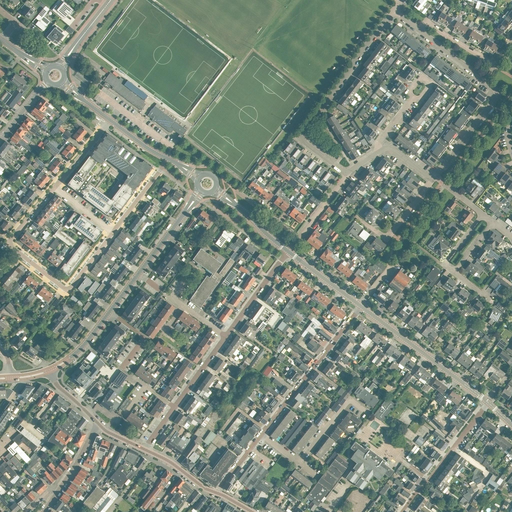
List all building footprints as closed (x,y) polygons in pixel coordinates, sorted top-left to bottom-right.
[(425,8),(423,6),(416,0),(412,5),(421,13),(425,8)] [(431,4),(427,1),(425,0),(415,0),(416,0),(423,6),(425,8),(427,9),(431,4)] [(496,3),(493,2),(493,0),(487,0),(485,7),(491,9),(494,10),(496,3)] [(72,10),(68,6),(64,2),(59,8),(56,5),(52,10),(63,20),(65,17),(66,18),(69,14),(68,14),(69,13),(71,14),(70,13),(73,10),(72,10)] [(24,11),(22,13),(30,20),(36,13),(27,4),(25,3),(22,7),(25,10),(24,11)] [(46,6),(36,18),(39,21),(36,24),(44,31),(47,27),(46,27),(50,22),(44,16),(48,12),(50,9),(46,6)] [(447,15),(442,12),(444,8),(442,6),(435,15),(438,17),(438,18),(439,19),(437,22),(441,24),(447,15)] [(452,25),(455,18),(453,17),(452,18),(447,15),(441,24),(446,27),(448,24),(449,24),(452,25)] [(510,23),(509,23),(511,21),(504,15),(502,17),(504,19),(501,24),(509,31),(511,26),(509,24),(510,23)] [(457,34),(462,25),(459,23),(462,19),(457,16),(456,18),(455,18),(452,25),(454,26),(453,27),(454,28),(452,31),(457,34)] [(509,31),(501,24),(498,22),(496,25),(495,27),(496,28),(494,30),(500,35),(502,33),(503,32),(506,35),(509,31)] [(57,44),(65,35),(56,28),(57,27),(53,24),(45,35),(47,36),(47,37),(53,43),(54,41),(57,44)] [(396,35),(402,28),(397,24),(391,31),(396,35)] [(467,34),(471,28),(468,26),(467,28),(462,25),(457,34),(461,36),(463,33),(464,34),(465,33),(467,34)] [(74,30),(69,26),(66,30),(71,34),(74,30)] [(472,43),(478,34),(480,31),(479,31),(474,28),(475,27),(472,26),(471,28),(467,34),(469,35),(469,36),(470,37),(468,40),(472,43)] [(401,39),(406,32),(402,28),(396,35),(401,39)] [(483,43),(486,37),(484,35),(483,37),(481,36),(482,34),(481,30),(480,31),(478,34),(472,43),(477,45),(479,42),(480,43),(480,42),(483,43)] [(406,43),(411,36),(406,32),(401,39),(406,43)] [(410,46),(416,39),(411,36),(406,43),(410,46)] [(488,52),(493,43),(488,40),(489,38),(486,37),(483,43),(485,45),(484,46),(485,46),(483,49),(488,52)] [(415,50),(421,43),(416,39),(410,46),(415,50)] [(391,49),(388,47),(382,42),(378,46),(384,51),(387,53),(391,49)] [(420,54),(425,47),(421,43),(415,50),(420,54)] [(498,53),(502,46),(499,44),(498,46),(493,43),(488,52),(492,55),(494,52),(495,52),(496,51),(498,53)] [(382,54),(384,51),(378,46),(374,51),(381,56),(383,58),(384,56),(382,54)] [(428,58),(432,52),(425,47),(420,54),(425,57),(428,58)] [(381,56),(374,51),(370,56),(377,61),(381,56)] [(436,66),(441,59),(436,55),(431,62),(436,66)] [(377,61),(370,56),(367,61),(373,66),(377,61)] [(441,70),(446,63),(441,59),(436,66),(441,70)] [(373,66),(367,61),(363,66),(365,67),(369,70),(370,70),(373,66)] [(415,71),(412,69),(414,67),(409,63),(407,66),(406,64),(402,69),(406,72),(413,77),(415,75),(416,75),(416,74),(415,72),(415,71)] [(445,73),(451,66),(446,63),(441,70),(445,73)] [(450,77),(455,70),(451,66),(445,73),(450,77)] [(372,72),(370,70),(369,70),(365,67),(362,72),(368,77),(372,72)] [(455,81),(460,74),(455,70),(450,77),(455,81)] [(368,77),(362,72),(358,77),(364,82),(368,77)] [(413,77),(406,72),(404,75),(401,73),(400,74),(399,74),(397,76),(403,81),(405,79),(408,81),(411,81),(411,80),(413,77)] [(148,96),(128,80),(126,82),(123,79),(121,81),(110,73),(104,81),(113,87),(112,89),(115,91),(141,111),(146,104),(143,102),(148,96)] [(9,75),(7,77),(11,80),(20,87),(17,90),(19,92),(21,89),(25,91),(28,87),(25,85),(26,83),(16,74),(13,78),(9,75)] [(460,84),(465,77),(460,74),(455,81),(460,84)] [(404,86),(401,84),(403,81),(397,76),(395,79),(396,79),(394,81),(397,83),(395,86),(402,91),(404,89),(405,89),(404,86)] [(464,88),(469,82),(470,81),(465,77),(460,84),(464,88)] [(363,83),(357,78),(353,83),(359,88),(363,83)] [(359,88),(353,83),(349,88),(356,93),(359,88)] [(402,91),(395,86),(393,85),(389,89),(388,88),(386,91),(387,92),(392,96),(392,95),(393,96),(395,94),(396,95),(397,95),(400,95),(400,94),(402,91)] [(446,92),(442,89),(438,86),(434,90),(435,91),(442,97),(446,92)] [(354,95),(356,93),(349,88),(346,92),(354,99),(356,97),(354,95)] [(485,98),(487,95),(478,88),(475,92),(477,94),(475,98),(481,103),(485,98)] [(6,91),(0,99),(0,100),(5,104),(8,106),(9,105),(12,108),(22,95),(19,92),(17,90),(16,90),(12,95),(6,91)] [(435,91),(431,96),(438,101),(440,102),(444,98),(442,97),(435,91)] [(354,99),(346,92),(342,97),(348,102),(351,104),(354,99)] [(395,102),(397,99),(393,96),(392,95),(392,96),(387,92),(385,94),(390,98),(387,103),(389,104),(396,110),(397,107),(399,107),(398,107),(398,104),(395,102)] [(440,102),(438,101),(431,96),(428,100),(435,106),(437,107),(440,102)] [(479,105),(481,103),(475,98),(472,96),(469,99),(472,101),(469,105),(476,110),(480,105),(479,105)] [(348,102),(342,97),(338,102),(345,107),(348,102)] [(60,115),(48,106),(50,104),(43,98),(39,103),(55,115),(58,117),(60,115)] [(435,106),(428,100),(424,105),(431,110),(435,106)] [(389,104),(387,103),(386,102),(382,107),(383,107),(381,110),(380,109),(379,109),(386,114),(388,111),(390,113),(391,113),(393,113),(394,113),(394,112),(396,110),(389,104)] [(55,115),(39,103),(36,107),(46,115),(47,112),(53,117),(55,115)] [(349,112),(344,108),(342,107),(338,104),(336,107),(340,111),(345,115),(349,112)] [(431,110),(424,105),(420,110),(427,115),(431,110)] [(472,115),(476,110),(469,105),(466,109),(464,107),(461,110),(470,117),(472,115)] [(187,130),(155,106),(148,115),(154,120),(155,121),(171,133),(173,130),(182,136),(187,130)] [(4,118),(9,112),(5,109),(2,107),(0,110),(0,109),(0,114),(0,115),(4,118)] [(45,116),(39,111),(35,108),(31,113),(41,121),(45,116)] [(387,118),(384,116),(386,114),(379,109),(378,111),(379,112),(375,117),(384,124),(386,121),(388,121),(387,121),(387,119),(386,118),(387,118)] [(427,115),(420,110),(417,115),(424,120),(427,115)] [(468,119),(470,117),(461,110),(458,114),(461,116),(458,119),(465,125),(469,120),(468,119)] [(64,122),(68,117),(63,113),(59,118),(60,120),(64,122)] [(337,120),(333,115),(331,116),(330,115),(326,117),(327,119),(326,119),(330,125),(337,120)] [(424,120),(417,115),(413,119),(420,125),(420,124),(424,120)] [(384,124),(375,117),(375,116),(371,121),(372,122),(370,124),(375,128),(377,125),(379,127),(380,128),(382,127),(382,128),(383,128),(383,126),(384,124)] [(33,124),(34,122),(28,117),(25,121),(37,130),(39,128),(34,124),(34,125),(33,124)] [(420,125),(413,119),(409,124),(413,127),(417,130),(420,125)] [(461,129),(465,125),(458,119),(455,123),(453,121),(450,124),(459,131),(460,129),(461,129)] [(340,125),(337,120),(330,125),(333,130),(340,125)] [(37,130),(25,121),(22,125),(28,130),(30,128),(31,129),(30,130),(39,137),(42,134),(37,130)] [(87,132),(85,130),(85,129),(84,127),(83,128),(76,123),(74,125),(74,126),(78,129),(76,131),(83,137),(87,132)] [(375,132),(373,130),(375,128),(370,124),(368,127),(370,128),(364,136),(368,143),(372,138),(373,139),(375,136),(376,136),(376,135),(376,133),(375,132)] [(457,134),(459,131),(450,124),(447,128),(450,130),(447,134),(454,139),(458,134),(457,134)] [(343,130),(340,125),(333,130),(336,135),(343,130)] [(26,133),(27,131),(21,126),(18,130),(30,139),(32,137),(27,133),(27,134),(26,133)] [(339,140),(348,134),(345,129),(343,130),(336,135),(339,140)] [(30,139),(18,130),(15,134),(21,139),(23,137),(24,138),(23,138),(28,142),(30,139)] [(83,137),(76,131),(75,134),(74,133),(73,133),(72,133),(71,133),(68,130),(66,130),(64,133),(69,138),(71,135),(74,138),(74,139),(76,141),(76,140),(79,142),(83,137)] [(398,145),(403,138),(401,136),(403,134),(400,132),(398,134),(398,135),(394,141),(396,142),(395,142),(398,145)] [(454,139),(447,134),(444,132),(439,139),(448,146),(449,143),(450,144),(454,139)] [(142,162),(136,158),(136,157),(136,156),(135,155),(134,155),(133,156),(120,146),(122,143),(121,144),(117,141),(117,140),(109,133),(107,134),(90,156),(91,156),(102,165),(102,164),(105,160),(106,160),(107,159),(128,176),(127,177),(128,177),(124,182),(136,190),(153,168),(152,166),(144,160),(142,162)] [(351,139),(348,134),(339,140),(343,145),(350,140),(351,139)] [(14,135),(11,139),(14,142),(16,144),(16,145),(19,148),(22,145),(23,146),(24,146),(27,148),(29,146),(26,144),(18,138),(14,135)] [(404,148),(409,140),(410,139),(405,136),(403,138),(398,145),(401,147),(402,146),(404,148)] [(414,144),(417,140),(414,138),(411,141),(409,140),(404,148),(405,149),(405,150),(408,152),(414,144)] [(446,148),(448,146),(439,139),(436,142),(439,144),(436,148),(443,153),(446,148)] [(353,145),(350,140),(343,145),(346,150),(353,145)] [(18,154),(10,148),(11,146),(6,141),(3,145),(16,156),(18,154)] [(49,142),(47,145),(50,148),(52,149),(57,154),(59,151),(60,150),(49,142)] [(76,148),(74,146),(74,145),(72,144),(72,145),(69,143),(68,145),(66,143),(63,146),(72,153),(76,148)] [(289,160),(298,148),(295,146),(290,143),(283,152),(288,155),(286,158),(289,160)] [(355,144),(353,145),(346,150),(349,155),(356,151),(358,149),(355,144)] [(413,156),(419,148),(414,144),(408,152),(407,153),(410,155),(411,154),(413,155),(413,156)] [(16,156),(3,145),(0,148),(0,149),(5,154),(7,152),(14,158),(16,156)] [(72,153),(63,146),(60,149),(62,151),(61,153),(63,155),(63,156),(64,157),(65,156),(68,158),(72,153)] [(50,148),(48,151),(55,156),(57,154),(52,149),(50,148)] [(297,166),(306,154),(303,152),(302,152),(298,149),(298,148),(289,160),(291,158),(295,161),(294,164),(297,166)] [(439,158),(443,153),(436,148),(433,152),(430,149),(427,153),(430,155),(437,160),(438,158),(439,158)] [(11,161),(4,155),(5,154),(0,149),(0,155),(10,163),(11,161)] [(499,159),(497,158),(498,156),(498,155),(496,149),(495,149),(488,159),(493,162),(491,164),(495,167),(500,161),(500,162),(498,160),(499,159)] [(359,156),(356,151),(349,155),(352,160),(359,156)] [(304,172),(313,160),(310,157),(310,158),(305,155),(306,154),(297,166),(301,169),(304,172)] [(433,165),(437,160),(430,155),(427,159),(425,157),(422,160),(431,167),(433,165)] [(135,191),(136,190),(124,182),(124,183),(121,181),(124,178),(111,168),(96,188),(88,182),(89,182),(87,180),(91,175),(96,179),(105,167),(102,164),(102,165),(91,156),(78,173),(76,172),(67,184),(80,194),(81,192),(84,195),(83,196),(107,214),(112,218),(119,210),(120,211),(134,193),(135,191)] [(36,158),(34,161),(36,162),(44,169),(46,166),(45,165),(37,158),(36,158)] [(53,163),(59,168),(63,164),(61,161),(62,161),(60,159),(59,160),(56,158),(54,161),(55,161),(53,163)] [(274,164),(265,158),(260,165),(262,167),(265,162),(272,167),(274,164)] [(391,168),(394,164),(388,159),(386,161),(383,159),(382,159),(382,158),(378,163),(386,169),(388,166),(391,168)] [(312,178),(321,166),(318,163),(317,164),(313,161),(313,160),(304,172),(306,169),(310,173),(309,175),(312,178)] [(50,165),(48,168),(50,170),(50,171),(52,172),(52,171),(55,174),(59,168),(53,163),(51,161),(49,164),(50,165)] [(503,171),(504,170),(502,169),(503,167),(502,166),(500,161),(495,167),(493,170),(498,174),(496,177),(500,180),(506,172),(505,172),(503,171)] [(44,169),(36,162),(33,165),(37,169),(38,168),(42,171),(44,169)] [(384,172),(386,169),(378,163),(375,167),(376,168),(379,171),(377,173),(380,175),(383,178),(387,174),(384,172)] [(318,184),(328,171),(325,169),(325,170),(320,166),(321,166),(312,178),(314,175),(318,179),(316,181),(319,183),(318,184)] [(380,175),(377,173),(373,170),(371,173),(367,169),(363,174),(371,180),(373,178),(376,180),(380,175)] [(279,170),(276,174),(285,181),(288,177),(279,170)] [(42,171),(38,176),(39,178),(46,183),(50,178),(47,176),(48,175),(46,173),(45,174),(43,172),(42,171)] [(327,189),(336,177),(333,175),(332,176),(328,172),(329,172),(328,171),(318,184),(323,188),(324,187),(327,189)] [(420,181),(416,177),(417,175),(412,171),(408,176),(410,178),(407,182),(403,180),(414,188),(415,189),(415,188),(416,189),(418,187),(417,186),(419,184),(418,183),(420,181)] [(511,181),(510,180),(511,179),(509,178),(510,177),(508,175),(506,172),(500,180),(504,183),(503,185),(507,188),(511,181)] [(369,182),(371,180),(363,174),(359,178),(364,182),(362,184),(366,187),(370,190),(372,187),(371,187),(372,185),(372,184),(369,182)] [(29,176),(26,180),(30,184),(32,181),(34,182),(37,184),(36,185),(38,187),(39,186),(41,188),(42,187),(43,188),(46,184),(45,184),(46,183),(39,178),(38,176),(36,179),(32,175),(31,177),(29,176)] [(254,191),(258,186),(261,182),(256,179),(253,182),(252,182),(248,187),(254,191)] [(366,187),(362,184),(357,180),(355,183),(352,181),(349,185),(357,191),(359,189),(363,192),(366,187)] [(414,188),(403,180),(401,183),(404,185),(401,190),(398,187),(397,187),(408,196),(409,197),(413,192),(412,191),(414,188)] [(263,190),(258,186),(261,183),(261,182),(258,186),(254,191),(259,195),(263,190)] [(480,196),(484,189),(481,187),(480,188),(475,184),(474,185),(471,182),(466,189),(471,194),(470,195),(474,197),(477,193),(480,196)] [(167,194),(171,188),(165,183),(161,189),(158,193),(161,195),(164,191),(167,194)] [(355,194),(357,191),(349,185),(345,190),(348,192),(346,194),(346,195),(349,197),(355,202),(359,197),(355,194)] [(37,194),(33,191),(31,189),(29,191),(24,187),(21,190),(23,192),(33,200),(37,194)] [(408,196),(397,187),(395,190),(399,193),(394,199),(399,203),(400,202),(403,204),(407,199),(406,199),(408,196)] [(265,188),(263,190),(259,195),(265,200),(267,197),(270,199),(273,195),(265,188)] [(279,207),(287,197),(281,193),(283,192),(279,189),(274,195),(278,198),(274,203),(279,207)] [(165,211),(173,200),(179,204),(180,202),(179,201),(182,196),(176,191),(170,198),(168,196),(160,207),(165,211)] [(33,200),(23,192),(19,197),(28,205),(33,200)] [(510,203),(505,198),(501,202),(488,192),(482,200),(485,196),(493,203),(489,208),(494,213),(498,207),(504,211),(503,211),(504,211),(507,207),(510,203)] [(321,201),(320,200),(313,194),(309,199),(318,206),(321,201)] [(58,205),(62,200),(60,199),(61,198),(59,196),(58,197),(55,195),(51,200),(52,200),(52,201),(58,205)] [(355,202),(349,197),(347,200),(341,195),(337,200),(346,207),(348,204),(348,203),(349,202),(353,205),(355,202)] [(290,200),(287,197),(279,207),(284,211),(290,203),(288,202),(290,200)] [(162,204),(159,202),(160,202),(154,198),(152,202),(154,204),(156,205),(159,207),(162,204)] [(399,212),(394,208),(395,206),(397,204),(391,198),(389,201),(392,204),(386,212),(394,218),(395,218),(394,218),(399,211),(399,212)] [(300,202),(297,199),(293,204),(293,205),(295,207),(289,215),(295,219),(302,209),(299,207),(300,205),(298,204),(300,202)] [(21,214),(25,209),(15,200),(12,203),(14,205),(12,207),(15,209),(15,210),(21,214)] [(344,210),(346,207),(337,200),(333,205),(335,206),(333,209),(343,217),(345,214),(344,213),(345,211),(344,210)] [(452,209),(457,204),(452,200),(448,206),(452,209)] [(62,208),(58,205),(52,201),(51,202),(50,201),(47,205),(48,206),(53,210),(56,208),(60,211),(62,208)] [(160,208),(159,207),(156,205),(154,204),(152,207),(148,203),(142,211),(147,214),(150,216),(155,209),(158,212),(160,208)] [(57,214),(53,210),(48,206),(47,207),(46,207),(43,210),(44,211),(49,216),(52,213),(56,216),(57,214)] [(21,214),(15,210),(15,209),(12,207),(10,210),(8,209),(6,211),(8,213),(16,220),(21,214)] [(300,223),(308,212),(303,208),(302,209),(295,219),(300,223)] [(384,216),(381,213),(380,215),(372,209),(365,218),(366,218),(372,222),(376,217),(377,219),(380,221),(384,216)] [(471,219),(473,216),(471,214),(471,213),(470,212),(468,212),(466,210),(464,212),(465,213),(460,219),(462,221),(464,223),(466,224),(470,218),(471,219)] [(11,225),(8,222),(6,220),(4,219),(6,217),(0,211),(0,215),(1,217),(0,218),(0,226),(6,232),(11,225)] [(52,217),(49,216),(44,211),(43,212),(42,212),(39,216),(40,216),(39,216),(47,222),(48,222),(52,217)] [(203,222),(208,215),(203,211),(198,218),(200,220),(197,224),(199,226),(203,222)] [(95,228),(92,225),(93,224),(81,215),(80,216),(74,212),(65,224),(71,228),(73,227),(94,243),(95,241),(103,231),(96,226),(95,228)] [(208,226),(213,219),(208,215),(203,222),(208,226)] [(55,228),(48,222),(47,222),(39,216),(38,217),(35,221),(41,226),(43,223),(53,230),(55,228)] [(142,229),(147,222),(150,224),(152,221),(147,217),(143,221),(137,217),(136,219),(133,222),(142,229)] [(319,227),(325,220),(323,218),(322,219),(320,218),(316,224),(319,227)] [(195,221),(193,219),(187,227),(189,229),(195,221)] [(370,234),(363,230),(362,229),(363,228),(354,221),(352,224),(354,226),(349,232),(355,236),(355,237),(362,242),(364,240),(365,241),(370,234)] [(460,232),(456,228),(458,226),(452,221),(447,227),(451,230),(447,236),(449,237),(453,240),(457,235),(458,236),(460,232)] [(137,236),(142,229),(133,222),(131,225),(131,226),(130,228),(129,227),(129,228),(135,232),(132,236),(135,238),(139,241),(141,238),(137,236)] [(76,241),(61,230),(63,228),(61,226),(54,234),(72,248),(76,241)] [(221,247),(229,237),(231,239),(235,235),(232,232),(231,231),(231,232),(226,228),(223,232),(224,233),(223,235),(222,235),(215,243),(221,247)] [(312,245),(317,239),(321,234),(315,230),(307,241),(312,245)] [(25,244),(30,237),(32,235),(27,231),(24,235),(22,233),(20,236),(22,238),(20,240),(25,244)] [(123,242),(125,239),(127,237),(133,242),(135,238),(132,236),(126,232),(124,234),(121,232),(117,238),(120,240),(123,242)] [(496,246),(502,239),(493,233),(488,240),(489,241),(486,244),(492,249),(495,245),(496,246)] [(30,248),(35,242),(37,239),(32,235),(30,237),(25,244),(30,248)] [(448,248),(444,245),(447,241),(449,243),(439,235),(434,241),(433,240),(430,243),(432,244),(431,244),(435,247),(433,250),(437,254),(441,257),(448,248)] [(55,250),(62,241),(57,237),(50,246),(55,250)] [(240,247),(244,242),(238,237),(230,248),(233,250),(237,245),(240,247)] [(385,245),(376,238),(372,243),(369,241),(366,245),(365,246),(371,250),(374,247),(380,252),(385,245)] [(317,249),(323,241),(321,240),(320,241),(317,239),(312,245),(317,249)] [(127,246),(125,244),(123,242),(120,240),(118,243),(115,240),(110,246),(114,249),(116,251),(120,246),(126,251),(129,247),(127,246)] [(69,276),(91,247),(84,241),(77,250),(76,249),(74,247),(69,253),(70,253),(73,255),(68,262),(67,261),(65,260),(62,264),(62,265),(62,264),(63,265),(60,269),(69,276)] [(35,252),(41,246),(35,242),(30,248),(35,252)] [(129,247),(127,249),(138,257),(143,250),(140,247),(141,245),(140,243),(135,249),(130,245),(129,247)] [(172,249),(173,249),(180,255),(184,251),(176,245),(172,249)] [(247,260),(255,250),(248,245),(244,250),(248,253),(244,258),(247,260)] [(44,251),(47,248),(44,246),(43,247),(41,246),(35,252),(40,256),(42,254),(44,255),(46,253),(44,251)] [(65,246),(59,255),(61,257),(68,248),(65,246)] [(215,281),(216,280),(218,278),(213,275),(214,274),(213,273),(220,264),(200,250),(203,246),(202,246),(193,259),(212,273),(210,277),(207,275),(189,300),(202,310),(203,310),(199,307),(217,283),(215,281)] [(505,260),(486,246),(483,249),(481,248),(476,256),(483,261),(486,256),(489,259),(492,259),(493,257),(502,264),(505,260)] [(122,255),(116,251),(114,249),(112,252),(109,249),(104,255),(107,257),(111,260),(115,254),(120,258),(122,255)] [(133,264),(138,257),(127,249),(124,252),(130,257),(127,259),(125,258),(123,260),(125,262),(126,262),(127,263),(129,261),(133,264)] [(173,249),(172,249),(169,253),(177,259),(180,255),(173,249)] [(326,262),(332,253),(327,249),(320,257),(326,262)] [(356,256),(359,251),(356,249),(350,256),(354,258),(356,256)] [(52,263),(58,256),(55,255),(57,253),(54,251),(50,256),(49,255),(46,258),(52,263)] [(367,257),(359,251),(356,256),(363,262),(367,257)] [(174,263),(177,259),(169,253),(166,258),(174,264),(174,263)] [(336,264),(340,259),(332,253),(326,262),(331,266),(334,262),(336,264)] [(261,265),(266,258),(260,254),(256,259),(255,261),(261,265)] [(57,267),(63,260),(60,258),(61,257),(59,255),(58,256),(52,263),(57,267)] [(115,263),(111,260),(107,257),(105,260),(102,257),(97,263),(100,266),(101,265),(103,268),(103,267),(108,262),(112,265),(110,267),(112,268),(115,263)] [(174,264),(166,258),(163,262),(170,268),(171,269),(175,264),(174,263),(174,264)] [(223,277),(235,261),(230,258),(219,274),(223,277)] [(343,273),(352,261),(349,259),(347,262),(344,260),(343,261),(340,259),(336,264),(337,263),(339,265),(337,268),(343,273)] [(386,267),(378,260),(374,264),(383,271),(386,267)] [(355,263),(352,261),(343,273),(348,277),(351,273),(352,271),(350,269),(355,263)] [(125,266),(127,263),(126,262),(125,262),(121,268),(116,263),(113,267),(124,275),(129,268),(125,266)] [(170,268),(163,262),(160,266),(159,266),(167,272),(170,268)] [(480,273),(484,267),(478,262),(475,266),(470,262),(465,269),(473,275),(476,272),(478,274),(480,273)] [(409,269),(409,270),(411,272),(413,272),(415,271),(416,270),(417,269),(417,268),(417,266),(416,265),(414,264),(412,263),(410,264),(409,265),(409,267),(409,269)] [(368,285),(365,283),(375,270),(381,274),(383,271),(374,264),(369,271),(362,280),(358,286),(363,290),(368,285)] [(108,271),(103,267),(103,268),(101,265),(100,266),(98,268),(95,266),(91,271),(97,276),(101,271),(105,274),(101,279),(102,280),(106,276),(108,274),(109,272),(108,271)] [(168,273),(167,272),(159,266),(160,266),(159,266),(156,271),(161,274),(159,277),(162,279),(164,277),(165,278),(168,273)] [(432,269),(427,277),(432,281),(429,285),(432,287),(436,282),(433,280),(440,271),(434,266),(434,267),(433,268),(432,269)] [(21,277),(25,273),(18,267),(15,271),(12,268),(7,274),(13,279),(15,277),(18,279),(20,277),(21,277)] [(124,275),(113,267),(110,271),(116,275),(111,281),(113,282),(115,280),(118,282),(124,275)] [(287,279),(291,272),(286,268),(280,276),(283,278),(284,276),(287,279)] [(362,280),(369,271),(368,269),(366,272),(365,272),(362,276),(358,274),(361,270),(359,268),(351,278),(354,280),(352,282),(358,286),(362,280)] [(400,293),(411,279),(408,277),(413,272),(411,272),(409,270),(406,275),(399,270),(389,284),(396,290),(400,293)] [(291,284),(297,276),(291,272),(287,279),(290,281),(289,282),(291,284)] [(251,285),(255,279),(247,273),(243,279),(246,282),(251,285)] [(13,284),(11,282),(13,279),(7,274),(2,280),(5,283),(2,286),(9,292),(13,288),(11,287),(13,284)] [(511,286),(497,275),(494,279),(486,290),(490,285),(495,289),(494,290),(491,294),(494,290),(496,292),(495,293),(501,298),(504,294),(500,291),(503,287),(511,294),(511,286)] [(29,286),(34,280),(29,276),(27,278),(26,278),(24,279),(25,280),(20,287),(23,289),(26,284),(29,286)] [(451,290),(456,283),(455,283),(456,282),(453,280),(452,280),(449,278),(447,280),(446,278),(445,279),(442,277),(436,285),(439,287),(441,285),(442,286),(442,287),(445,289),(447,287),(451,290)] [(91,280),(87,278),(86,279),(85,279),(77,289),(78,289),(78,288),(82,291),(86,287),(89,289),(88,291),(92,294),(91,295),(100,284),(95,281),(94,283),(90,281),(91,280)] [(37,286),(39,284),(34,280),(29,286),(31,288),(30,289),(33,291),(35,288),(36,289),(38,287),(37,286)] [(111,284),(113,282),(111,281),(107,286),(102,283),(100,286),(109,294),(115,287),(111,284)] [(303,291),(307,285),(301,281),(297,287),(303,291)] [(247,291),(251,285),(246,282),(242,287),(247,291)] [(240,301),(244,295),(239,291),(241,289),(240,289),(236,286),(233,284),(231,287),(236,290),(232,295),(235,297),(240,301)] [(309,295),(313,289),(307,285),(303,291),(301,294),(304,296),(306,293),(309,295)] [(19,288),(17,286),(10,293),(13,295),(19,288)] [(104,301),(109,294),(100,286),(97,290),(102,294),(97,299),(99,301),(101,298),(104,301)] [(43,298),(48,291),(43,287),(41,290),(40,289),(39,291),(40,292),(38,294),(40,296),(41,296),(43,298)] [(277,301),(282,295),(272,288),(267,294),(272,297),(277,300),(277,301)] [(467,298),(470,294),(467,291),(466,292),(461,289),(458,294),(455,292),(450,298),(453,300),(456,296),(464,302),(467,298)] [(138,294),(138,295),(138,294),(146,300),(147,301),(150,297),(141,290),(138,294)] [(387,302),(391,296),(395,292),(393,290),(390,295),(386,292),(385,292),(383,294),(379,291),(376,294),(377,295),(375,298),(382,304),(382,303),(385,305),(387,302)] [(47,303),(50,300),(51,300),(52,299),(51,298),(53,295),(48,291),(43,298),(42,299),(45,301),(42,305),(44,306),(43,308),(44,309),(42,311),(44,313),(49,305),(47,303)] [(392,300),(397,295),(398,293),(396,291),(394,293),(390,298),(392,300)] [(319,304),(324,296),(319,292),(317,294),(315,292),(311,298),(313,300),(314,301),(319,304)] [(28,302),(34,295),(32,293),(24,302),(26,303),(27,302),(28,302)] [(138,294),(138,295),(135,299),(142,304),(143,304),(146,300),(138,294)] [(277,300),(272,297),(267,294),(263,299),(275,308),(278,305),(274,303),(277,300)] [(36,297),(34,295),(28,302),(28,303),(30,304),(36,297)] [(83,304),(73,295),(70,298),(81,307),(83,304)] [(236,306),(240,301),(235,297),(232,295),(228,301),(230,302),(236,306)] [(319,304),(327,310),(331,303),(329,302),(330,300),(324,296),(319,304)] [(97,303),(99,301),(97,299),(95,298),(93,300),(95,302),(93,305),(88,301),(85,305),(95,313),(101,306),(97,303)] [(142,304),(135,299),(132,303),(140,309),(144,305),(143,304),(142,304)] [(296,303),(291,299),(285,306),(291,310),(296,303)] [(470,315),(473,310),(474,308),(478,311),(481,308),(481,309),(484,305),(478,300),(475,304),(475,303),(475,304),(472,302),(468,306),(467,305),(460,315),(463,317),(466,312),(470,315)] [(396,308),(399,305),(393,301),(388,308),(393,312),(396,308)] [(258,302),(255,305),(264,311),(266,308),(260,303),(258,302)] [(19,312),(13,306),(10,303),(5,307),(15,316),(19,312)] [(140,309),(132,303),(128,307),(138,314),(141,310),(140,309)] [(175,308),(168,303),(165,307),(172,312),(175,308)] [(68,318),(73,311),(64,304),(59,310),(62,313),(57,319),(66,325),(67,324),(68,324),(70,321),(68,318)] [(501,314),(502,311),(503,312),(506,308),(500,304),(498,307),(497,308),(494,307),(493,310),(492,310),(488,318),(490,319),(488,322),(492,326),(496,321),(497,322),(501,314)] [(90,320),(95,313),(85,305),(83,309),(87,312),(83,318),(85,319),(87,317),(90,320)] [(255,305),(253,309),(261,315),(264,311),(255,305)] [(336,314),(340,309),(334,305),(331,309),(330,308),(327,312),(334,317),(335,314),(336,314)] [(229,316),(233,311),(228,307),(226,308),(224,306),(221,311),(229,316)] [(402,308),(397,315),(404,321),(411,311),(405,306),(404,308),(403,309),(402,308)] [(138,314),(128,307),(125,311),(125,312),(133,317),(133,318),(134,319),(138,314)] [(172,312),(165,307),(162,311),(169,317),(172,312)] [(253,309),(251,312),(259,318),(261,315),(253,309)] [(341,319),(345,313),(340,309),(336,314),(335,314),(334,317),(333,318),(336,320),(339,317),(341,319)] [(125,312),(125,311),(121,316),(130,322),(133,318),(133,317),(125,312)] [(169,317),(162,311),(158,316),(165,321),(169,317)] [(183,322),(188,315),(184,311),(178,318),(183,322)] [(224,322),(229,316),(221,311),(219,314),(221,316),(219,318),(224,322)] [(413,327),(420,318),(417,315),(415,319),(413,317),(416,313),(414,311),(410,316),(412,318),(407,323),(413,327)] [(248,316),(248,317),(249,318),(250,317),(256,322),(259,318),(251,312),(248,316)] [(433,314),(431,312),(424,321),(427,323),(433,314)] [(187,325),(192,318),(188,315),(183,322),(187,325)] [(165,321),(158,316),(155,320),(162,325),(165,321)] [(321,323),(317,320),(313,317),(311,320),(319,327),(321,324),(321,323)] [(56,333),(62,325),(64,327),(66,325),(57,319),(56,318),(54,321),(56,323),(51,329),(56,333)] [(192,328),(197,321),(192,318),(187,325),(192,328)] [(423,325),(420,323),(423,320),(420,318),(413,327),(418,331),(423,325)] [(431,331),(434,327),(439,321),(438,319),(436,322),(433,320),(429,326),(430,327),(429,329),(427,327),(422,333),(427,337),(431,331)] [(76,325),(72,322),(69,326),(79,333),(84,326),(80,323),(82,321),(80,320),(76,325)] [(162,325),(155,320),(152,325),(159,330),(162,325)] [(333,327),(324,320),(323,322),(322,323),(328,328),(327,330),(330,331),(334,335),(337,330),(333,327)] [(446,320),(440,328),(443,331),(449,323),(446,320)] [(196,331),(201,324),(197,321),(192,328),(196,331)] [(255,331),(257,328),(251,323),(249,322),(248,321),(246,324),(245,324),(240,331),(247,336),(252,329),(255,331)] [(261,331),(267,324),(265,323),(263,321),(260,325),(257,328),(261,331)] [(283,321),(278,328),(282,331),(287,324),(283,321)] [(339,327),(331,321),(329,323),(337,330),(339,327)] [(362,332),(367,326),(361,322),(355,330),(360,334),(362,332)] [(112,329),(113,330),(113,329),(120,335),(122,337),(126,332),(124,331),(127,327),(121,323),(118,327),(116,325),(112,329)] [(159,330),(152,325),(149,329),(156,334),(159,330)] [(73,340),(79,333),(69,326),(66,329),(71,333),(66,338),(68,340),(70,337),(73,340)] [(367,336),(372,330),(367,326),(362,332),(367,336)] [(432,341),(437,335),(440,331),(434,327),(431,331),(427,337),(432,341)] [(22,339),(25,336),(23,333),(24,331),(21,328),(16,334),(19,337),(16,340),(13,344),(18,348),(24,341),(22,339)] [(113,329),(113,330),(110,333),(117,339),(120,335),(113,329)] [(156,334),(149,329),(146,334),(153,339),(156,334)] [(328,342),(331,337),(321,329),(317,334),(324,339),(328,342)] [(316,343),(311,339),(314,336),(308,331),(303,338),(306,339),(321,351),(323,348),(317,343),(316,343)] [(216,337),(209,332),(205,336),(213,341),(216,337)] [(117,339),(110,333),(107,337),(114,343),(117,339)] [(377,344),(382,337),(376,333),(372,340),(377,344)] [(300,338),(295,334),(292,339),(296,343),(300,338)] [(485,334),(482,338),(488,343),(491,339),(485,334)] [(246,341),(243,339),(237,335),(234,340),(240,344),(242,346),(242,345),(246,341)] [(213,341),(205,336),(202,340),(209,346),(213,341)] [(114,343),(107,337),(104,342),(111,347),(111,348),(113,349),(116,345),(114,343)] [(362,347),(369,339),(366,337),(361,343),(360,343),(359,345),(360,346),(362,347)] [(383,348),(387,342),(382,337),(377,344),(375,346),(380,350),(382,347),(383,348)] [(350,347),(352,344),(355,341),(350,338),(347,341),(347,340),(343,345),(351,351),(352,349),(350,347)] [(501,338),(499,341),(505,346),(507,343),(501,338)] [(321,351),(306,339),(304,342),(312,348),(311,350),(318,355),(321,351)] [(371,340),(369,339),(362,347),(364,349),(371,340)] [(209,346),(202,340),(199,345),(206,350),(209,346)] [(240,344),(234,340),(230,344),(236,349),(240,344)] [(158,351),(163,344),(159,341),(153,348),(158,351)] [(314,360),(310,357),(306,354),(290,341),(284,348),(286,350),(287,350),(289,347),(291,349),(297,353),(298,352),(299,353),(304,357),(302,360),(305,363),(309,366),(314,360)] [(111,347),(104,342),(101,345),(100,346),(108,351),(111,348),(111,347)] [(281,343),(275,350),(279,353),(285,346),(281,343)] [(449,354),(454,348),(451,346),(452,346),(449,343),(444,350),(449,354)] [(37,351),(39,349),(43,353),(45,350),(41,346),(38,344),(34,349),(30,346),(26,352),(33,358),(38,352),(37,351)] [(162,354),(167,347),(163,344),(158,351),(162,354)] [(233,354),(236,349),(230,344),(227,349),(233,354)] [(100,346),(101,345),(100,345),(97,350),(101,353),(100,356),(106,361),(108,358),(107,357),(110,353),(108,351),(100,346)] [(206,350),(199,345),(196,349),(203,354),(206,350)] [(352,352),(351,351),(343,345),(339,350),(341,351),(339,354),(344,358),(347,355),(345,354),(346,352),(350,355),(351,356),(353,353),(352,352)] [(389,358),(396,349),(391,345),(386,352),(385,354),(382,352),(378,358),(380,360),(385,354),(389,358)] [(167,357),(172,350),(167,347),(162,354),(167,357)] [(454,358),(460,351),(457,349),(456,350),(454,348),(449,354),(454,358)] [(203,354),(196,349),(193,354),(200,359),(203,354)] [(239,358),(233,354),(227,349),(223,354),(229,359),(231,356),(237,361),(239,358)] [(261,349),(256,355),(260,358),(265,352),(261,349)] [(396,360),(399,357),(402,353),(396,349),(389,358),(393,362),(388,368),(391,370),(396,363),(394,361),(396,359),(396,360)] [(171,361),(176,354),(172,350),(167,357),(171,361)] [(502,350),(499,355),(507,362),(511,357),(502,350)] [(91,352),(86,358),(91,362),(96,356),(91,352)] [(462,364),(469,355),(464,352),(462,354),(462,353),(457,360),(462,364)] [(179,361),(183,364),(190,368),(193,364),(178,353),(177,355),(181,358),(179,361)] [(349,362),(344,358),(339,354),(337,353),(332,359),(337,363),(339,359),(347,365),(349,362)] [(200,359),(193,354),(189,358),(197,363),(200,359)] [(308,367),(296,358),(292,355),(291,357),(295,360),(294,361),(300,365),(298,367),(305,372),(308,367)] [(401,359),(399,362),(400,363),(402,364),(400,367),(402,369),(405,366),(410,360),(404,355),(401,359)] [(467,368),(473,361),(470,360),(472,358),(469,355),(462,364),(467,368)] [(251,368),(259,358),(256,356),(249,366),(251,368)] [(82,370),(75,379),(80,384),(80,385),(84,388),(86,387),(93,379),(92,378),(99,371),(99,370),(105,363),(99,358),(92,368),(88,364),(85,367),(82,365),(79,368),(82,370)] [(222,367),(226,363),(220,358),(216,363),(222,367)] [(410,360),(405,366),(410,370),(412,368),(415,364),(410,360)] [(337,370),(334,368),(336,366),(330,361),(326,366),(335,373),(337,370),(340,373),(342,370),(338,368),(337,370)] [(247,365),(244,362),(241,365),(240,365),(239,367),(243,371),(247,365)] [(190,368),(183,364),(182,366),(178,363),(177,366),(187,373),(190,368)] [(219,373),(222,367),(216,363),(213,368),(219,373)] [(396,363),(391,370),(393,372),(398,366),(399,365),(398,364),(396,363)] [(474,374),(479,367),(477,365),(474,363),(469,370),(474,374)] [(485,371),(487,367),(486,367),(482,364),(483,364),(482,363),(479,367),(474,374),(479,378),(485,371)] [(140,377),(144,370),(142,368),(143,367),(141,365),(135,373),(140,377)] [(294,382),(299,375),(297,373),(299,370),(292,365),(290,368),(292,370),(290,372),(288,371),(287,371),(285,374),(285,375),(294,382)] [(187,373),(177,366),(175,368),(179,370),(177,373),(183,377),(187,373)] [(280,375),(273,369),(270,366),(264,374),(267,376),(272,370),(278,377),(280,375)] [(332,376),(335,373),(326,366),(323,371),(328,375),(327,376),(333,381),(335,379),(332,376)] [(502,375),(497,371),(491,366),(483,375),(487,378),(489,374),(491,375),(490,377),(496,382),(502,375)] [(421,377),(426,371),(420,367),(415,373),(415,372),(413,375),(416,377),(418,375),(421,377)] [(144,380),(151,370),(149,368),(147,372),(144,370),(140,377),(144,380)] [(105,398),(101,404),(109,410),(111,406),(116,409),(116,410),(120,404),(114,399),(122,388),(120,387),(128,376),(121,370),(114,379),(108,387),(111,389),(105,398)] [(148,383),(153,376),(156,373),(154,371),(151,370),(144,380),(148,383)] [(321,377),(322,376),(316,371),(313,375),(329,387),(331,384),(321,377)] [(424,384),(431,375),(426,371),(421,377),(419,379),(419,380),(424,384)] [(183,377),(177,373),(175,375),(172,372),(170,374),(180,382),(183,377)] [(212,382),(216,377),(210,372),(206,377),(212,382)] [(401,385),(410,374),(408,372),(399,384),(401,385)] [(153,386),(160,376),(158,374),(155,378),(153,376),(148,383),(153,386)] [(180,382),(170,374),(169,376),(172,379),(171,381),(177,386),(180,382)] [(412,376),(410,374),(401,385),(402,384),(405,385),(412,376)] [(329,387),(313,375),(310,378),(314,381),(317,383),(322,387),(323,386),(327,389),(329,387)] [(209,387),(212,382),(206,377),(203,382),(209,387)] [(290,390),(286,387),(285,387),(274,379),(272,381),(280,387),(279,388),(282,390),(280,393),(281,394),(285,397),(290,390)] [(437,390),(442,384),(436,379),(431,385),(433,387),(437,390)] [(177,386),(171,381),(169,383),(166,381),(164,383),(174,390),(177,386)] [(511,393),(511,388),(511,387),(511,383),(510,381),(507,385),(500,394),(508,399),(511,394),(511,393)] [(97,382),(90,390),(92,392),(90,395),(95,399),(101,392),(97,388),(100,384),(97,382)] [(207,389),(209,387),(203,382),(199,387),(207,393),(208,393),(209,391),(207,389)] [(308,382),(303,387),(307,390),(307,391),(310,393),(315,397),(318,399),(320,396),(315,392),(317,389),(308,382)] [(174,390),(164,383),(161,388),(164,390),(171,395),(174,390)] [(43,397),(48,389),(41,384),(34,395),(33,394),(33,393),(32,392),(27,399),(29,400),(30,401),(32,397),(36,400),(39,395),(42,398),(43,397)] [(271,388),(266,384),(263,388),(268,392),(269,391),(271,388)] [(443,393),(447,387),(442,384),(437,390),(440,392),(437,395),(438,397),(438,398),(436,400),(437,401),(439,403),(442,399),(446,394),(445,394),(443,393)] [(350,385),(346,391),(350,394),(354,388),(350,385)] [(358,397),(364,389),(360,385),(353,393),(356,395),(355,396),(358,397)] [(27,399),(32,392),(35,387),(34,387),(26,386),(20,394),(23,397),(19,402),(20,402),(25,406),(29,400),(27,399)] [(420,399),(424,394),(410,386),(407,391),(420,399)] [(8,399),(13,391),(9,388),(5,388),(5,387),(0,387),(0,396),(6,396),(6,399),(8,399)] [(207,393),(199,387),(195,392),(201,396),(204,393),(205,395),(207,393)] [(308,397),(310,393),(307,391),(307,390),(303,387),(299,393),(303,396),(302,396),(305,398),(310,402),(312,400),(308,397)] [(346,400),(350,394),(346,391),(341,387),(337,393),(341,396),(346,400)] [(278,394),(271,388),(269,391),(276,397),(278,394)] [(49,401),(55,393),(51,390),(49,389),(48,389),(43,397),(43,398),(43,399),(41,398),(36,404),(40,406),(43,401),(46,404),(48,401),(49,401)] [(363,401),(369,392),(364,389),(358,397),(360,399),(363,401)] [(171,395),(164,390),(163,392),(159,390),(157,392),(167,399),(171,395)] [(257,397),(250,391),(247,395),(254,401),(257,397)] [(452,401),(457,394),(452,391),(447,397),(452,401)] [(367,405),(374,396),(369,392),(363,401),(365,403),(367,405)] [(303,401),(305,398),(302,396),(303,396),(299,393),(294,398),(298,401),(298,402),(301,403),(305,407),(307,404),(303,401)] [(461,405),(458,403),(462,398),(457,394),(452,401),(456,404),(450,412),(453,414),(458,409),(461,405)] [(59,406),(63,401),(62,400),(64,398),(59,395),(54,402),(51,406),(54,408),(53,410),(55,411),(59,406)] [(196,409),(201,403),(202,403),(203,403),(204,402),(195,395),(194,397),(192,396),(188,403),(196,409)] [(246,396),(242,401),(247,405),(251,400),(246,396)] [(274,410),(280,403),(271,396),(266,403),(264,402),(274,410)] [(341,396),(336,402),(341,406),(346,400),(341,396)] [(372,408),(378,399),(374,396),(367,405),(369,406),(372,408)] [(166,404),(156,397),(153,401),(157,404),(163,409),(166,404)] [(443,399),(442,399),(439,403),(439,404),(441,406),(447,399),(444,397),(443,399)] [(71,404),(66,400),(64,398),(64,399),(64,398),(62,400),(63,401),(59,406),(55,411),(54,413),(55,415),(59,409),(63,413),(61,415),(62,416),(71,404)] [(298,407),(301,403),(298,402),(298,401),(294,398),(290,404),(294,407),(300,412),(302,410),(298,407)] [(382,422),(395,404),(387,398),(374,415),(382,422)] [(243,411),(247,405),(242,401),(238,407),(243,411)] [(15,419),(21,411),(25,406),(20,402),(17,407),(10,402),(7,406),(0,415),(0,430),(10,416),(15,419)] [(274,410),(264,402),(262,405),(266,408),(265,410),(271,414),(274,410)] [(336,413),(341,406),(336,402),(331,409),(332,410),(336,413)] [(163,409),(157,404),(155,406),(151,403),(150,406),(160,413),(163,409)] [(196,409),(188,403),(184,408),(190,413),(192,410),(194,412),(196,410),(196,409)] [(160,413),(150,406),(148,408),(152,410),(150,413),(157,417),(160,413)] [(328,415),(332,410),(331,409),(327,406),(323,412),(328,415)] [(466,421),(472,413),(468,410),(464,406),(461,411),(458,409),(453,414),(456,417),(457,416),(460,418),(461,417),(466,421)] [(77,426),(83,418),(81,416),(75,411),(73,410),(72,409),(69,413),(67,415),(69,416),(68,417),(62,426),(60,425),(59,427),(69,435),(75,428),(77,426)] [(294,417),(296,414),(290,409),(286,414),(293,419),(296,422),(298,420),(294,417)] [(131,422),(138,412),(136,410),(134,414),(131,412),(126,419),(131,422)] [(270,416),(266,413),(262,410),(259,415),(266,420),(270,416)] [(16,429),(27,415),(21,411),(15,419),(11,425),(16,429)] [(140,419),(138,417),(141,414),(138,412),(131,422),(135,425),(140,419)] [(323,421),(328,415),(323,412),(319,418),(323,421)] [(356,427),(362,420),(353,414),(352,415),(349,412),(346,415),(345,415),(338,423),(339,424),(337,426),(336,426),(343,432),(350,437),(352,435),(345,429),(348,426),(353,425),(356,427)] [(183,427),(189,419),(180,413),(177,418),(175,421),(174,421),(178,424),(177,426),(180,428),(181,426),(182,427),(183,427)] [(266,420),(259,415),(256,413),(252,418),(255,420),(256,419),(263,424),(266,420)] [(293,419),(286,414),(283,418),(289,423),(293,419)] [(200,419),(194,415),(192,418),(195,420),(201,425),(204,421),(201,418),(200,419)] [(62,450),(72,437),(73,436),(77,438),(74,444),(76,445),(76,446),(79,448),(80,447),(81,443),(82,443),(83,441),(86,434),(81,432),(81,431),(81,430),(82,430),(84,427),(85,427),(86,426),(86,425),(89,421),(83,417),(83,418),(77,426),(75,428),(69,435),(59,427),(50,439),(48,444),(57,446),(62,450)] [(140,428),(147,418),(145,417),(142,421),(140,419),(135,425),(140,428)] [(201,425),(204,427),(210,419),(207,417),(201,425)] [(149,425),(147,423),(149,420),(147,418),(140,428),(144,432),(149,425)] [(289,423),(283,418),(279,422),(286,427),(289,423)] [(319,427),(323,421),(319,418),(315,423),(319,427)] [(441,430),(443,427),(434,418),(431,421),(441,430)] [(457,430),(461,424),(454,419),(450,424),(451,425),(447,431),(448,431),(452,434),(456,429),(457,430)] [(478,435),(480,431),(483,433),(491,424),(485,420),(478,429),(475,433),(478,435)] [(260,428),(256,425),(252,422),(249,426),(256,432),(257,432),(260,428)] [(286,427),(279,422),(276,426),(283,432),(286,427)] [(424,422),(421,427),(426,430),(422,435),(426,437),(430,430),(432,432),(434,429),(424,422)] [(318,428),(311,423),(308,428),(314,433),(318,428)] [(489,437),(496,428),(491,424),(483,433),(487,436),(483,442),(486,445),(491,438),(489,437)] [(38,427),(36,429),(45,436),(52,429),(47,425),(43,430),(38,427)] [(256,432),(249,426),(248,425),(245,429),(247,430),(247,431),(253,435),(256,432)] [(173,450),(181,439),(178,436),(180,433),(178,432),(182,427),(181,426),(180,428),(178,431),(177,431),(166,446),(170,449),(171,448),(173,450)] [(283,432),(276,426),(273,431),(279,436),(283,432)] [(343,432),(336,426),(333,431),(340,436),(343,432)] [(314,433),(308,428),(305,432),(311,437),(314,433)] [(254,436),(253,435),(247,431),(244,435),(250,440),(251,440),(254,436)] [(279,436),(273,431),(269,435),(276,440),(279,436)] [(340,436),(333,431),(329,435),(336,441),(340,436)] [(21,433),(20,432),(18,435),(13,440),(15,442),(18,446),(22,442),(23,442),(34,451),(38,447),(35,445),(33,443),(30,441),(28,439),(25,437),(23,435),(21,433)] [(311,437),(305,432),(301,436),(308,441),(311,437)] [(229,442),(220,435),(217,433),(211,442),(221,450),(223,448),(224,449),(229,442)] [(250,440),(244,435),(241,433),(238,437),(241,439),(247,443),(250,440)] [(497,443),(502,437),(497,433),(490,442),(493,444),(495,442),(497,443)] [(443,451),(448,444),(443,440),(445,438),(440,434),(437,437),(439,437),(434,444),(443,451)] [(101,443),(102,438),(99,435),(97,435),(93,446),(96,447),(95,449),(98,450),(101,443)] [(164,447),(172,437),(169,435),(167,437),(164,435),(158,443),(164,447)] [(199,445),(203,440),(198,436),(195,440),(194,440),(183,455),(186,457),(181,463),(186,467),(191,461),(188,458),(194,452),(196,453),(201,447),(199,445)] [(308,441),(301,436),(298,441),(304,446),(308,441)] [(335,441),(328,436),(325,441),(331,446),(335,441)] [(501,450),(508,442),(502,437),(497,443),(500,445),(498,448),(501,450)] [(179,456),(190,440),(187,438),(185,441),(181,439),(173,450),(176,452),(175,453),(179,456)] [(421,447),(424,442),(418,438),(414,443),(421,447)] [(103,456),(105,450),(107,451),(107,449),(108,450),(109,447),(111,442),(105,441),(105,440),(103,439),(103,440),(102,439),(101,444),(97,457),(102,459),(103,456)] [(248,444),(247,443),(241,439),(236,445),(242,450),(244,448),(245,448),(248,444)] [(304,446),(298,441),(295,445),(301,450),(304,446)] [(331,446),(325,441),(321,445),(328,450),(331,446)] [(394,470),(387,465),(384,463),(385,461),(367,447),(365,449),(355,441),(350,448),(355,452),(351,458),(357,463),(353,468),(355,470),(353,472),(351,471),(346,477),(353,482),(356,484),(362,489),(367,483),(364,481),(367,478),(369,480),(373,474),(379,479),(384,473),(389,477),(394,470)] [(31,459),(18,446),(15,442),(7,449),(10,452),(11,452),(13,455),(17,452),(29,465),(32,461),(31,459)] [(243,451),(239,448),(236,446),(231,442),(229,445),(234,449),(233,450),(239,455),(243,451)] [(508,452),(511,447),(511,444),(508,442),(501,450),(504,452),(506,450),(508,452)] [(108,457),(111,452),(113,454),(115,450),(117,446),(112,443),(110,448),(106,456),(103,456),(102,459),(100,465),(105,467),(108,457)] [(39,445),(38,447),(34,451),(34,452),(37,454),(40,450),(43,448),(39,445)] [(301,450),(295,445),(291,449),(298,454),(301,450)] [(328,450),(321,445),(318,449),(324,454),(328,450)] [(464,447),(462,450),(467,454),(470,451),(471,449),(466,445),(464,447)] [(409,453),(412,456),(418,448),(415,446),(409,453)] [(194,463),(199,456),(202,452),(203,453),(205,451),(201,447),(196,453),(194,452),(188,458),(191,461),(186,467),(190,470),(195,464),(194,463)] [(440,454),(436,451),(431,447),(429,450),(432,452),(429,455),(436,460),(440,454)] [(119,462),(122,463),(124,458),(128,451),(121,448),(113,464),(117,467),(119,462)] [(92,468),(98,450),(95,449),(93,449),(90,457),(88,456),(86,461),(85,461),(83,465),(92,468)] [(222,477),(225,473),(229,469),(229,468),(231,465),(232,465),(235,460),(238,456),(228,449),(225,453),(222,457),(218,461),(219,462),(216,465),(217,466),(214,471),(210,468),(210,469),(206,466),(199,475),(203,479),(203,478),(207,481),(211,485),(211,484),(215,488),(220,482),(223,477),(222,477)] [(324,454),(318,449),(314,454),(321,459),(324,454)] [(134,470),(132,468),(132,469),(130,468),(129,467),(130,467),(132,468),(133,465),(138,456),(128,451),(124,458),(122,463),(122,464),(110,478),(120,486),(127,478),(128,478),(133,472),(134,470)] [(23,465),(13,455),(11,452),(10,452),(5,457),(9,460),(6,462),(6,463),(9,465),(12,462),(19,469),(23,465)] [(73,459),(69,456),(67,455),(64,452),(62,455),(64,457),(62,460),(65,462),(69,465),(73,459)] [(464,464),(467,461),(457,453),(453,458),(462,465),(464,466),(465,464),(464,464)] [(317,506),(350,464),(338,455),(308,495),(310,496),(314,499),(312,501),(312,502),(317,506)] [(68,467),(62,461),(60,463),(53,456),(51,458),(61,467),(64,471),(68,467)] [(140,469),(147,460),(143,457),(136,467),(137,468),(135,471),(134,470),(133,472),(128,478),(131,481),(140,470),(140,469)] [(29,465),(28,466),(29,467),(30,468),(31,467),(38,461),(36,460),(34,458),(32,461),(29,465)] [(199,475),(206,466),(206,465),(209,461),(205,458),(197,468),(195,467),(191,471),(198,476),(198,475),(199,475)] [(426,472),(433,463),(427,458),(420,467),(426,472)] [(456,468),(458,465),(461,467),(462,465),(453,458),(449,463),(456,468)] [(490,465),(487,462),(488,460),(486,459),(482,464),(485,467),(487,468),(490,465)] [(253,491),(268,471),(263,467),(264,467),(261,465),(261,466),(253,460),(245,471),(238,479),(243,483),(243,484),(245,486),(246,485),(253,491)] [(17,474),(9,465),(6,463),(6,462),(5,461),(2,464),(0,465),(0,470),(0,471),(1,471),(3,474),(7,471),(13,478),(17,474)] [(51,477),(38,461),(31,467),(30,468),(35,473),(37,471),(40,474),(41,473),(44,477),(43,477),(46,481),(47,480),(51,484),(55,480),(51,477)] [(63,472),(60,468),(58,466),(56,468),(51,462),(49,464),(59,476),(63,472)] [(458,470),(456,468),(449,463),(445,468),(454,475),(458,470)] [(59,476),(49,464),(46,467),(49,469),(48,470),(48,472),(55,480),(59,476)] [(493,474),(496,470),(492,468),(493,467),(490,465),(487,468),(488,469),(488,471),(493,474)] [(35,473),(30,468),(29,467),(26,469),(32,475),(35,473)] [(94,478),(87,474),(88,472),(82,468),(81,468),(79,470),(80,471),(79,472),(92,481),(92,480),(93,480),(94,478)] [(454,475),(445,468),(442,473),(448,478),(451,475),(454,477),(455,475),(454,475)] [(295,479),(300,472),(296,469),(291,475),(295,479)] [(100,480),(103,475),(99,472),(93,470),(92,474),(100,480)] [(166,482),(172,474),(167,470),(164,474),(155,485),(156,486),(159,488),(162,485),(165,487),(168,483),(166,482)] [(422,479),(416,474),(413,472),(410,470),(408,473),(414,477),(412,480),(417,484),(422,479)] [(485,478),(482,472),(479,470),(475,475),(480,480),(485,478)] [(13,484),(3,474),(1,471),(0,471),(0,482),(2,481),(9,488),(13,484)] [(92,481),(79,472),(78,473),(78,472),(76,475),(77,475),(76,477),(82,481),(84,479),(93,485),(95,487),(96,484),(95,483),(94,482),(92,481)] [(154,482),(157,478),(150,473),(149,474),(147,472),(144,476),(142,478),(151,485),(154,482)] [(299,482),(304,475),(300,472),(295,479),(299,482)] [(412,480),(403,473),(401,476),(406,480),(404,483),(408,485),(407,487),(412,491),(416,486),(411,482),(412,480)] [(446,481),(448,478),(442,473),(438,478),(445,483),(448,485),(449,483),(446,481)] [(236,482),(233,480),(236,476),(234,475),(233,474),(228,481),(224,489),(229,492),(233,485),(236,482)] [(44,490),(48,487),(42,481),(41,483),(29,475),(27,478),(33,482),(38,485),(44,490)] [(304,485),(309,479),(304,475),(299,482),(304,485)] [(88,487),(81,483),(82,481),(76,477),(75,477),(74,479),(73,481),(77,484),(86,490),(88,487)] [(180,488),(185,482),(184,481),(184,480),(180,478),(170,491),(172,493),(175,495),(177,493),(180,488)] [(448,485),(445,483),(438,478),(434,483),(437,485),(435,487),(442,493),(448,485)] [(308,489),(313,482),(309,479),(304,485),(308,489)] [(410,494),(401,488),(403,485),(396,479),(394,482),(399,486),(396,490),(407,498),(410,494)] [(499,485),(490,479),(485,485),(495,491),(499,485)] [(506,482),(503,480),(496,491),(498,493),(506,482)] [(44,490),(38,485),(33,482),(31,484),(36,487),(34,489),(36,491),(39,494),(44,490)] [(174,503),(180,508),(191,494),(190,493),(193,489),(185,482),(180,488),(177,493),(175,495),(165,507),(168,510),(174,503)] [(258,496),(261,491),(266,494),(270,488),(260,482),(252,492),(246,502),(253,506),(256,500),(256,501),(259,497),(258,496)] [(84,493),(77,489),(78,487),(72,483),(71,483),(69,485),(70,486),(69,487),(82,496),(84,493)] [(104,511),(116,498),(121,492),(112,484),(110,486),(110,487),(93,508),(96,510),(94,511),(104,511)] [(385,484),(380,492),(384,495),(389,487),(385,484)] [(90,509),(104,492),(97,486),(90,495),(86,499),(84,501),(83,503),(90,509)] [(146,509),(162,490),(159,488),(156,486),(141,504),(141,505),(140,507),(144,510),(146,508),(146,509)] [(441,493),(435,489),(436,488),(435,488),(432,486),(429,490),(431,492),(428,495),(432,498),(435,495),(438,497),(439,498),(440,498),(441,498),(442,497),(442,496),(442,495),(442,494),(441,493)] [(82,496),(69,487),(68,489),(67,489),(66,491),(66,492),(72,496),(73,494),(84,501),(86,499),(84,497),(83,497),(82,496)] [(36,498),(32,494),(30,492),(29,493),(23,488),(21,490),(25,495),(28,498),(31,502),(36,498)] [(140,496),(144,498),(150,491),(147,488),(140,496)] [(27,506),(31,502),(24,495),(25,495),(21,490),(18,492),(19,492),(17,494),(27,506)] [(196,501),(201,494),(197,490),(194,494),(191,497),(192,498),(188,502),(192,505),(195,501),(196,501)] [(68,501),(71,497),(64,493),(60,499),(66,503),(71,507),(74,504),(71,502),(70,503),(68,501)] [(382,495),(379,493),(374,500),(377,503),(382,495)] [(471,497),(470,494),(468,493),(464,494),(463,495),(464,498),(469,501),(471,497)] [(27,506),(17,494),(14,496),(19,502),(18,503),(23,509),(27,506)] [(203,505),(208,498),(203,495),(203,496),(201,494),(196,501),(198,503),(196,504),(198,505),(195,509),(198,511),(199,510),(203,505)] [(402,505),(405,500),(401,497),(397,494),(395,497),(393,496),(389,501),(391,502),(397,506),(399,503),(402,505)] [(432,504),(427,501),(427,500),(421,495),(418,500),(424,504),(424,505),(429,508),(432,504)] [(8,503),(2,497),(2,496),(0,498),(0,499),(6,506),(8,503)] [(15,511),(20,508),(17,504),(11,498),(9,500),(13,505),(10,507),(12,509),(15,511)] [(72,511),(73,511),(64,505),(65,503),(59,499),(56,504),(68,511),(72,511)] [(207,511),(208,511),(209,511),(214,503),(212,501),(209,499),(206,503),(209,505),(204,511),(200,511),(199,510),(198,511),(197,511),(207,511)] [(287,511),(269,500),(267,503),(265,507),(271,511),(287,511)] [(430,511),(423,506),(424,505),(424,504),(418,500),(414,504),(425,511),(430,511)] [(218,511),(221,508),(218,506),(214,503),(209,511),(208,511),(207,511),(214,511),(215,511),(218,511)]
